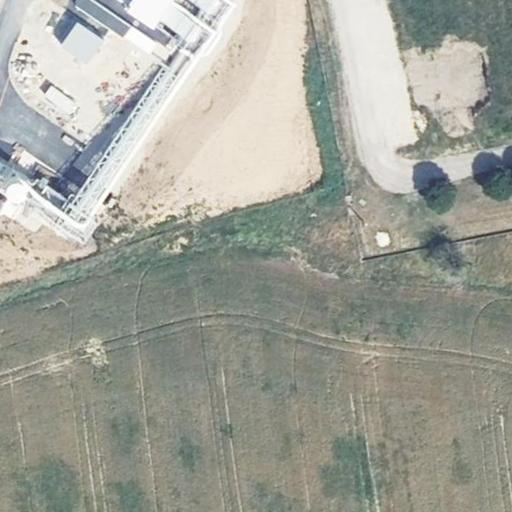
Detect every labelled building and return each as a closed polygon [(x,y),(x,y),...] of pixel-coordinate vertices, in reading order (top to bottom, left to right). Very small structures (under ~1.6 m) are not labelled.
[(136,0),(126,20),(86,0),(83,0),(77,14),(168,59),(175,44),(202,57),(230,0),(136,0)] [(62,40),(77,18),(66,10),(51,33),(62,40)] [(100,41),(76,24),(62,45),(86,62),(100,41)] [(50,86),(42,97),(69,115),(76,103),(50,86)] [(87,229),(160,102),(145,93),(104,164),(84,152),(76,167),(90,175),(75,202),(47,185),(38,201),(87,229)]
